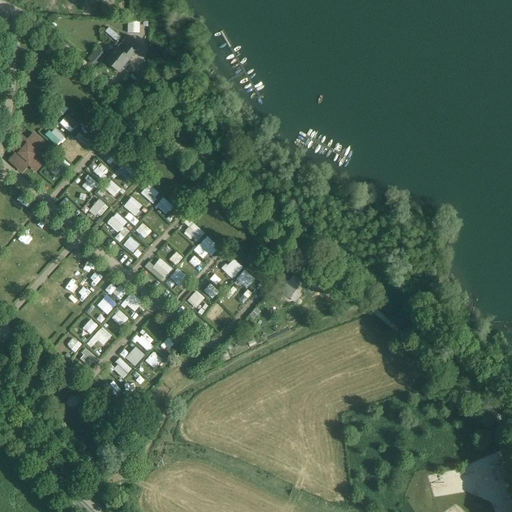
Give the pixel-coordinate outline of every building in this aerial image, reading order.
[(43,0),(41,9),(58,14),(60,7),(54,5),(55,0),(43,0)] [(63,0),(62,6),(67,7),(66,14),(74,15),(76,0),(63,0)] [(94,11),(94,0),(82,0),(83,10),(94,11)] [(128,32),(139,32),(140,20),(128,20),(128,32)] [(106,31),(112,37),(115,32),(109,27),(106,31)] [(127,38),(119,47),(123,51),(131,41),(127,38)] [(123,51),(119,47),(107,61),(120,72),(140,49),(131,41),(123,51)] [(97,49),(89,58),(99,67),(107,57),(97,49)] [(145,104),(146,67),(128,89),(145,104)] [(60,123),(70,132),(78,124),(67,114),(60,123)] [(79,129),(90,139),(93,134),(83,125),(79,129)] [(55,127),(47,135),(57,146),(65,138),(55,127)] [(34,136),(28,143),(21,137),(11,147),(18,153),(12,160),(23,170),(29,163),(35,169),(45,158),(38,152),(44,146),(34,136)] [(72,156),(82,147),(71,136),(62,144),(72,156)] [(109,147),(101,155),(110,165),(118,156),(109,147)] [(63,174),(71,166),(61,157),(54,165),(63,174)] [(100,163),(92,170),(100,178),(108,171),(100,163)] [(116,171),(127,182),(133,176),(122,165),(116,171)] [(92,191),(99,183),(87,172),(83,176),(89,182),(86,186),(92,191)] [(104,186),(113,196),(120,189),(112,179),(104,186)] [(149,184),(141,193),(151,202),(159,193),(149,184)] [(80,205),(89,197),(81,189),(72,198),(80,205)] [(13,203),(22,209),(29,201),(20,194),(13,203)] [(132,196),(123,206),(134,215),(143,206),(132,196)] [(156,206),(165,214),(173,206),(165,198),(156,206)] [(100,199),(90,208),(98,217),(108,208),(100,199)] [(123,227),(128,221),(116,212),(108,223),(120,231),(115,238),(120,242),(129,230),(123,227)] [(130,212),(125,216),(134,226),(138,222),(130,212)] [(134,232),(142,238),(150,228),(142,222),(134,232)] [(208,236),(193,249),(202,258),(209,252),(211,255),(219,247),(208,236)] [(133,252),(139,244),(131,237),(124,244),(133,252)] [(183,238),(176,245),(185,253),(191,245),(183,238)] [(174,265),(182,258),(177,252),(169,259),(174,265)] [(193,270),(202,262),(193,253),(185,260),(193,270)] [(162,281),(173,269),(160,257),(153,265),(149,261),(145,266),(162,281)] [(232,279),(244,268),(234,257),(222,269),(232,279)] [(179,286),(188,278),(178,268),(170,276),(179,286)] [(236,278),(247,288),(255,278),(245,269),(236,278)] [(301,269),(290,283),(292,284),(284,293),(290,298),(297,290),(309,276),(301,269)] [(216,284),(221,279),(214,274),(210,279),(216,284)] [(171,278),(165,281),(169,287),(175,284),(171,278)] [(110,289),(118,296),(125,288),(117,281),(110,289)] [(208,283),(203,292),(214,298),(219,289),(208,283)] [(238,300),(243,304),(252,293),(247,289),(238,300)] [(197,290),(187,299),(195,308),(205,298),(197,290)] [(302,294),(297,290),(290,298),(295,302),(302,294)] [(122,302),(133,311),(142,301),(132,292),(122,302)] [(97,304),(107,314),(116,304),(107,295),(97,304)] [(216,303),(206,316),(213,322),(224,309),(216,303)] [(111,317),(119,326),(128,318),(120,309),(111,317)] [(89,317),(83,325),(90,330),(96,322),(89,317)] [(149,330),(157,322),(154,318),(145,326),(149,330)] [(86,343),(91,347),(98,339),(103,344),(112,335),(102,326),(86,343)] [(171,344),(175,348),(181,341),(171,332),(156,348),(162,353),(171,344)] [(146,353),(155,346),(145,333),(139,337),(137,335),(134,337),(146,353)] [(72,349),(76,351),(80,343),(76,341),(72,349)] [(129,353),(124,349),(120,354),(135,366),(145,354),(135,346),(129,353)] [(89,366),(96,358),(86,349),(79,357),(89,366)] [(149,358),(160,362),(162,357),(150,353),(149,358)] [(119,357),(115,361),(118,363),(113,369),(123,378),(132,368),(119,357)]
